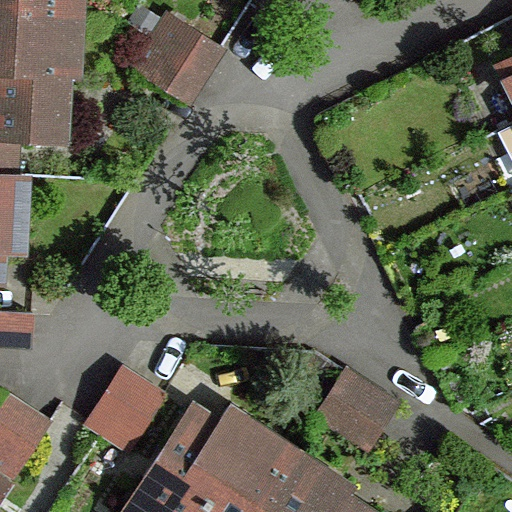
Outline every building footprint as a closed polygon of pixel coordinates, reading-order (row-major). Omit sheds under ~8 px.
[(67,141),(68,102),(60,101),(63,76),(78,77),(80,6),(0,2),(0,137),(21,139),(67,141)] [(225,47),(173,16),(155,41),(206,74),(225,47)] [(206,74),(155,41),(137,68),(190,101),(206,74)] [(511,167),(511,126),(496,134),(511,167)] [(21,139),(0,137),(0,172),(20,173),(21,139)] [(0,250),(22,251),(27,175),(20,173),(0,172),(0,250)] [(0,342),(35,344),(36,312),(0,310),(0,342)] [(166,396),(124,369),(91,421),(133,447),(166,396)] [(401,405),(349,371),(320,414),(372,447),(401,405)] [(51,425),(11,398),(0,414),(0,465),(17,476),(51,425)] [(218,426),(194,410),(124,511),(255,511),(297,451),(231,406),(218,426)] [(297,451),(255,511),(376,511),(371,508),(367,511),(359,511),(345,502),(355,488),(297,451)]
